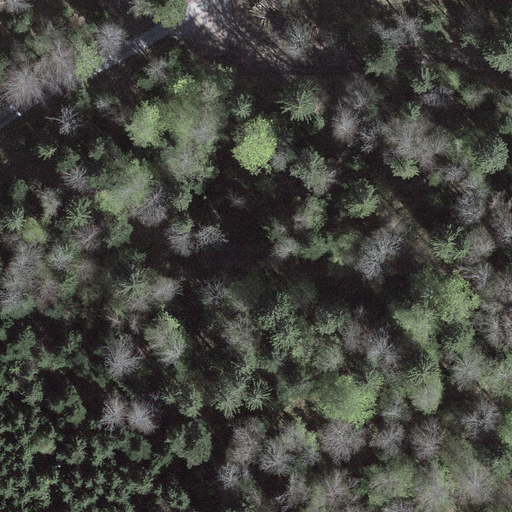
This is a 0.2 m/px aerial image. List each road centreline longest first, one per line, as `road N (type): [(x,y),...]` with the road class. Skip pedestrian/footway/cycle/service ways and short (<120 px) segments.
road 1 (track): [(185,11),(257,56),(295,62),(388,51),(511,69)]
road 2 (track): [(0,123),(38,92),(200,0)]
